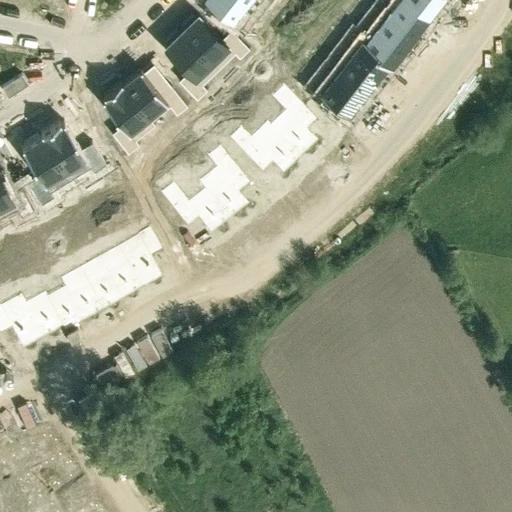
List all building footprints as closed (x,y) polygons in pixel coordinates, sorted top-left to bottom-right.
[(247,0),(212,0),(240,22),(254,5),(247,0)] [(383,0),(369,17),(405,44),(418,28),(386,3),(383,0)] [(418,0),(388,0),(386,3),(418,28),(432,10),(418,0)] [(418,0),(432,10),(439,0),(418,0)] [(198,13),(181,29),(211,60),(228,43),(240,55),(249,46),(231,28),(222,37),(198,13)] [(369,17),(356,34),(388,59),(392,62),(405,44),(369,17)] [(211,60),(181,29),(164,46),(188,70),(178,79),(196,97),(206,88),(194,76),(211,60)] [(353,32),(340,49),(348,55),(376,76),(388,59),(356,34),(353,32)] [(348,55),(334,72),(363,93),(376,76),(348,55)] [(141,66),(122,82),(148,115),(167,100),(177,112),(188,103),(171,83),(161,91),(141,66)] [(327,66),(313,84),(349,111),(363,93),(334,72),(327,66)] [(105,95),(103,97),(122,122),(112,130),(128,151),(138,143),(129,131),(148,115),(122,82),(120,80),(103,93),(105,95)] [(282,81),(271,92),(288,110),(272,125),(300,154),(317,138),(303,124),(314,114),(282,81)] [(65,119),(43,133),(66,169),(87,156),(95,169),(106,162),(92,140),(81,147),(65,119)] [(240,123),(228,134),(259,166),(269,156),(283,171),(300,154),(272,125),(256,140),(240,123)] [(43,133),(23,145),(41,174),(30,181),(43,203),(54,196),(46,182),(66,169),(43,133)] [(222,171),(205,185),(230,216),(249,201),(236,186),(247,177),(219,142),(206,152),(222,171)] [(0,168),(0,205),(14,199),(21,214),(33,208),(22,184),(11,190),(0,168)] [(173,180),(160,189),(188,224),(199,215),(211,231),(230,216),(205,185),(188,198),(173,180)] [(111,205),(100,210),(104,217),(115,212),(111,205)] [(91,216),(81,222),(85,229),(95,223),(91,216)] [(81,222),(70,228),(74,235),(85,229),(81,222)] [(54,238),(43,243),(47,250),(57,245),(54,238)] [(145,242),(125,253),(145,288),(165,277),(145,242)] [(43,243),(32,249),(36,256),(47,250),(43,243)] [(12,252),(1,257),(4,264),(15,258),(12,252)] [(125,253),(106,264),(126,299),(145,288),(125,253)] [(106,264),(87,275),(107,310),(126,299),(106,264)] [(87,275),(68,285),(87,320),(107,310),(87,275)] [(68,285),(49,296),(66,327),(69,331),(87,320),(68,285)] [(47,291),(27,302),(47,338),(66,327),(49,296),(47,291)] [(27,302),(6,314),(26,349),(47,338),(27,302)] [(12,441),(0,448),(0,464),(10,458),(24,478),(60,454),(62,453),(50,435),(48,437),(46,434),(19,451),(12,441)] [(60,454),(24,478),(37,498),(25,506),(28,511),(40,511),(54,504),(47,493),(74,475),(60,454)] [(58,511),(57,510),(54,511),(97,511),(92,503),(77,511),(58,511)]
